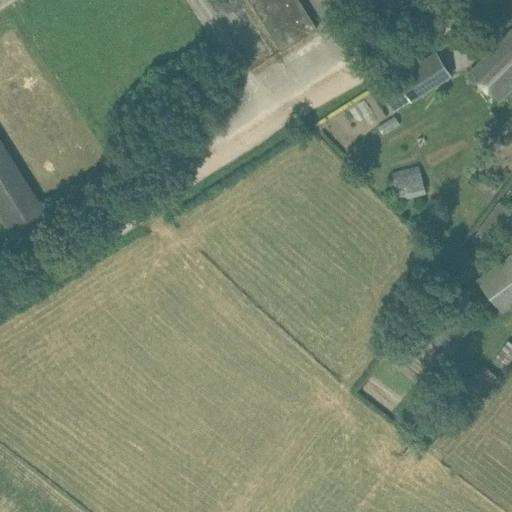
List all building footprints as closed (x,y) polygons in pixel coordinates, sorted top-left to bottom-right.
[(250,0),(281,50),(317,28),(299,0),(250,0)] [(511,29),(470,71),(499,100),(511,87),(511,29)] [(397,76),(412,100),(451,75),(436,52),(397,76)] [(0,211),(22,247),(55,227),(0,139),(0,211)] [(420,171),(393,178),(399,200),(425,193),(420,171)] [(499,201),(478,230),(491,239),(511,210),(499,201)] [(477,277),(503,312),(511,304),(511,253),(511,252),(477,277)] [(444,309),(425,333),(451,353),(470,328),(444,309)] [(494,358),(506,366),(511,356),(511,345),(506,341),(494,358)] [(466,386),(483,399),(498,380),(481,366),(466,386)] [(428,383),(410,399),(426,417),(444,401),(428,383)]
